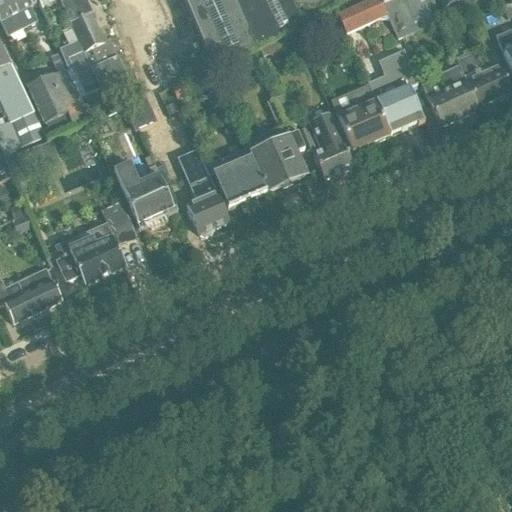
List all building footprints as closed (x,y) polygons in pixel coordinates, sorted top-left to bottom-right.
[(31,12),(38,8),(34,0),(0,0),(0,26),(7,41),(23,33),(25,37),(33,33),(31,29),(37,26),(31,12)] [(57,0),(34,0),(38,8),(44,20),(49,30),(67,21),(57,0)] [(86,8),(82,0),(57,0),(79,46),(66,51),(70,61),(69,62),(72,70),(68,72),(60,56),(79,101),(86,98),(100,92),(107,107),(133,95),(109,44),(104,46),(99,34),(86,8)] [(139,0),(145,14),(178,0),(139,0)] [(191,0),(178,0),(145,14),(155,37),(199,18),(191,0)] [(235,29),(278,10),(274,0),(239,0),(225,7),(235,29)] [(379,0),(372,0),(369,2),(337,16),(346,36),(387,18),(379,0)] [(439,25),(428,0),(379,0),(387,18),(398,42),(419,33),(439,25)] [(439,0),(444,11),(470,0),(439,0)] [(507,21),(511,19),(511,14),(509,6),(502,9),(507,21)] [(310,21),(317,18),(312,7),(305,10),(310,21)] [(278,10),(235,29),(245,52),(288,33),(278,10)] [(120,25),(127,22),(123,12),(116,15),(120,25)] [(165,60),(209,41),(199,18),(155,37),(165,60)] [(483,33),(477,18),(467,22),(472,37),(483,33)] [(511,33),(495,41),(511,79),(511,33)] [(132,34),(125,37),(130,48),(137,45),(132,34)] [(209,41),(165,60),(175,82),(219,63),(209,41)] [(0,73),(11,69),(0,45),(0,73)] [(137,45),(130,48),(135,59),(142,56),(137,45)] [(421,54),(417,46),(408,50),(411,58),(421,54)] [(58,52),(48,56),(57,77),(29,89),(46,127),(50,138),(89,121),(79,101),(59,54),(58,52)] [(422,124),(408,90),(416,87),(415,83),(416,83),(409,67),(403,54),(378,64),(384,79),(368,86),(371,94),(371,95),(390,139),(416,128),(423,125),(423,124),(422,124)] [(456,66),(458,69),(464,83),(464,85),(477,114),(511,98),(497,65),(481,72),(483,76),(480,78),(471,59),(456,66)] [(9,126),(33,116),(11,69),(0,73),(0,102),(10,125),(9,125),(9,126)] [(464,85),(464,83),(458,69),(420,86),(440,130),(477,114),(464,85)] [(177,102),(194,95),(189,83),(172,90),(177,102)] [(147,100),(154,97),(149,85),(142,89),(147,100)] [(371,147),(389,139),(374,105),(367,87),(366,88),(366,89),(330,104),(338,122),(351,152),(370,144),(371,147)] [(257,176),(266,195),(305,178),(295,156),(303,153),(296,137),(296,135),(280,99),(266,105),(279,133),(245,148),(245,149),(247,152),(254,169),(257,176)] [(122,113),(130,133),(153,124),(145,103),(122,113)] [(176,114),(172,105),(164,109),(168,118),(176,114)] [(20,151),(44,141),(33,116),(9,126),(20,150),(20,151)] [(354,170),(342,144),(331,117),(309,126),(320,150),(321,149),(323,153),(312,158),(324,183),(354,170)] [(20,150),(9,126),(9,125),(0,129),(0,149),(1,152),(3,158),(20,150)] [(296,137),(303,153),(305,156),(315,152),(305,131),(296,135),(296,137)] [(26,182),(48,173),(47,169),(58,165),(50,145),(16,158),(26,182)] [(0,185),(12,180),(3,158),(1,152),(0,153),(0,185)] [(207,175),(208,178),(209,180),(213,178),(228,212),(240,207),(244,215),(247,213),(249,217),(250,216),(249,213),(253,211),(255,215),(256,214),(254,210),(258,209),(254,201),(266,195),(257,176),(254,169),(247,152),(221,164),(220,163),(205,170),(207,175)] [(12,179),(22,175),(14,155),(4,159),(12,179)] [(155,168),(149,171),(153,179),(139,186),(130,165),(113,172),(123,193),(138,228),(173,212),(158,177),(159,177),(155,168)] [(199,203),(186,209),(199,239),(201,238),(206,241),(212,238),(214,232),(229,225),(209,180),(208,178),(191,186),(199,203)] [(0,190),(0,208),(11,204),(4,189),(0,190)] [(21,206),(10,211),(14,222),(25,218),(21,206)] [(16,236),(31,230),(26,219),(11,225),(16,236)] [(80,280),(84,289),(125,270),(106,227),(89,235),(92,240),(82,245),(79,240),(56,250),(61,262),(55,264),(65,287),(80,280)] [(5,291),(1,283),(0,284),(0,310),(4,309),(12,327),(61,304),(52,283),(46,271),(14,287),(5,291)]
